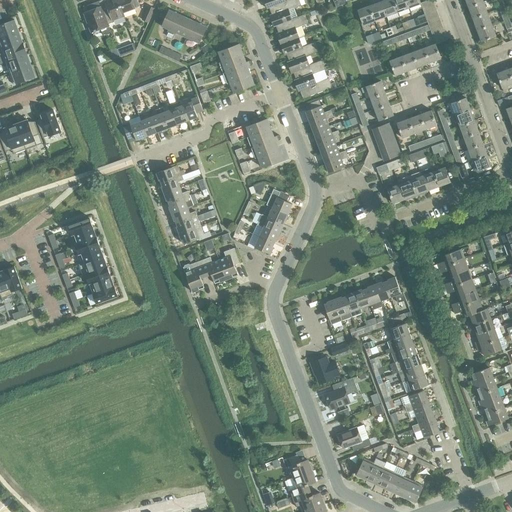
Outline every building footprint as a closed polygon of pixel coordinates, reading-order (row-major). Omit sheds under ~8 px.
[(123,13),(117,0),(108,0),(106,1),(107,4),(102,6),(101,7),(108,24),(114,22),(113,20),(124,16),(123,13)] [(117,0),(123,13),(140,6),(137,0),(117,0)] [(285,1),(285,0),(266,0),(267,0),(264,1),(267,8),(269,7),(285,1)] [(274,26),(276,25),(292,19),(292,18),(289,10),(301,5),(299,0),(285,0),(285,1),(269,7),(273,18),(271,19),(274,26)] [(386,16),(398,12),(393,0),(384,0),(381,1),(386,16)] [(393,0),(398,12),(409,7),(406,0),(393,0)] [(427,0),(420,3),(421,3),(423,8),(435,4),(433,0),(427,0)] [(466,0),(469,8),(484,3),(482,0),(466,0)] [(495,0),(499,9),(505,7),(502,0),(495,0)] [(101,7),(102,6),(100,1),(89,5),(91,11),(85,13),(92,32),(101,29),(104,35),(111,33),(108,24),(101,7)] [(375,20),(386,16),(381,1),(370,5),(375,20)] [(469,8),(473,18),(488,13),(484,3),(469,8)] [(425,14),(437,10),(435,4),(423,8),(425,14)] [(364,24),(375,20),(370,5),(358,10),(364,24)] [(148,22),(154,9),(149,6),(143,19),(148,22)] [(499,9),(503,20),(509,18),(505,7),(499,9)] [(169,10),(162,26),(168,29),(167,31),(170,33),(179,14),(169,10)] [(427,20),(439,16),(437,10),(425,14),(427,20)] [(477,30),(492,25),(488,13),(473,18),(477,30)] [(179,14),(170,33),(173,34),(174,31),(181,35),(188,19),(179,14)] [(299,37),(303,36),(305,35),(301,25),(308,23),(304,14),(292,18),(292,19),(276,25),(280,36),(278,37),(281,44),(299,37)] [(418,17),(413,19),(416,26),(427,22),(427,21),(425,14),(418,17)] [(429,26),(441,22),(439,16),(427,20),(429,24),(429,26)] [(511,26),(509,18),(503,20),(507,29),(511,27),(511,26)] [(181,35),(190,39),(198,23),(188,19),(181,35)] [(413,19),(402,23),(405,30),(416,26),(413,19)] [(0,38),(19,31),(14,20),(0,24),(0,38)] [(431,32),(443,28),(441,22),(429,26),(431,30),(431,32)] [(207,27),(198,23),(190,39),(200,43),(207,27)] [(431,30),(429,26),(429,24),(417,29),(419,34),(431,30)] [(492,25),(477,30),(482,41),(496,36),(492,25)] [(443,28),(431,32),(434,38),(446,33),(443,28)] [(407,39),(419,34),(417,29),(405,33),(407,39)] [(19,31),(0,38),(0,46),(1,50),(23,43),(19,31)] [(396,43),(407,39),(405,33),(394,37),(396,43)] [(434,38),(436,43),(436,44),(448,39),(446,33),(434,38)] [(372,34),(366,36),(369,44),(375,41),(372,34)] [(285,50),(289,61),(306,55),(323,49),(320,41),(315,43),(315,42),(303,46),(299,37),(281,44),(283,51),(285,50)] [(385,47),(396,43),(394,37),(383,41),(385,47)] [(23,43),(1,50),(5,62),(27,54),(23,43)] [(441,58),(436,44),(436,43),(424,47),(430,62),(441,58)] [(225,60),(243,53),(239,44),(221,51),(225,60)] [(159,52),(164,55),(179,61),(182,55),(162,46),(159,52)] [(204,55),(210,51),(206,46),(200,51),(204,55)] [(116,47),(110,50),(113,58),(119,55),(116,47)] [(418,67),(430,62),(424,47),(412,52),(418,67)] [(406,71),(418,67),(412,52),(400,56),(406,71)] [(225,60),(222,61),(226,72),(244,65),(240,56),(243,55),(243,53),(225,60)] [(27,54),(5,62),(10,73),(31,65),(27,54)] [(292,68),(296,79),(297,80),(313,73),(313,74),(324,70),(325,69),(322,60),(310,64),(306,55),(289,61),(287,62),(290,69),(292,68)] [(395,75),(406,71),(400,56),(390,60),(395,75)] [(193,73),(203,69),(200,63),(190,66),(193,73)] [(31,65),(10,73),(14,85),(35,77),(31,65)] [(244,65),(226,72),(230,83),(233,82),(251,75),(250,73),(247,74),(244,65)] [(502,88),(511,83),(511,80),(508,69),(497,73),(502,88)] [(332,87),(330,83),(328,78),(324,70),(313,74),(313,73),(297,80),(296,79),(294,80),(297,87),(299,86),(304,98),(332,87)] [(251,75),(233,82),(237,91),(255,84),(251,75)] [(195,80),(198,87),(204,84),(202,77),(195,80)] [(370,96),(385,91),(381,80),(366,86),(361,88),(363,93),(368,91),(370,96)] [(156,81),(150,84),(152,88),(154,94),(160,92),(156,81)] [(150,84),(144,86),(147,94),(149,95),(154,94),(152,88),(150,84)] [(204,103),(211,101),(207,91),(200,93),(204,103)] [(375,109),(390,103),(385,91),(370,96),(375,109)] [(354,102),(359,100),(357,92),(351,94),(354,102)] [(182,106),(188,121),(198,117),(196,112),(202,109),(196,95),(179,102),(180,106),(182,106)] [(455,114),(470,109),(466,97),(451,103),(455,114)] [(359,115),(364,113),(359,100),(354,102),(359,115)] [(179,102),(170,105),(171,110),(172,110),(178,125),(188,121),(182,106),(180,106),(179,102)] [(390,103),(375,109),(379,121),(394,115),(390,103)] [(324,112),(321,105),(306,111),(310,121),(332,113),(338,111),(336,107),(330,109),(331,110),(324,112)] [(160,108),(168,129),(178,125),(172,110),(165,112),(162,107),(160,108)] [(151,117),(157,133),(168,129),(160,108),(156,109),(158,115),(151,117)] [(441,120),(446,118),(442,109),(437,111),(441,120)] [(460,126),(474,120),(470,109),(455,114),(460,126)] [(419,114),(425,129),(437,124),(432,110),(419,114)] [(42,115),(43,118),(37,121),(43,137),(60,131),(53,111),(42,115)] [(313,131),(329,125),(327,119),(333,116),(332,113),(310,121),(309,122),(310,122),(313,131)] [(364,113),(359,115),(363,127),(369,125),(364,113)] [(413,133),(425,129),(419,114),(408,119),(413,133)] [(124,128),(129,139),(136,137),(137,140),(147,136),(142,121),(141,121),(139,116),(128,120),(130,125),(124,128)] [(147,136),(157,133),(151,117),(142,121),(147,136)] [(346,120),(348,126),(358,123),(356,117),(346,120)] [(253,135),(271,128),(267,118),(249,125),(253,135)] [(445,131),(450,129),(446,118),(441,120),(445,131)] [(402,137),(413,133),(408,119),(397,123),(402,137)] [(16,124),(23,144),(34,140),(33,137),(39,135),(34,122),(29,124),(27,120),(16,124)] [(464,138),(479,132),(474,120),(460,126),(464,138)] [(377,141),(394,135),(389,122),(372,128),(377,141)] [(6,132),(0,134),(0,136),(5,151),(12,148),(13,153),(26,149),(24,144),(23,144),(16,124),(5,128),(6,132)] [(313,131),(317,142),(340,133),(338,130),(332,133),(329,125),(313,131)] [(250,136),(254,146),(272,140),(268,131),(271,129),(271,128),(253,135),(250,136)] [(449,143),(454,141),(450,129),(445,131),(449,143)] [(233,143),(239,141),(235,131),(229,133),(233,143)] [(468,148),(483,143),(479,132),(464,138),(468,148)] [(321,151),(337,146),(334,139),(341,137),(340,133),(317,142),(317,143),(318,142),(321,151)] [(428,139),(430,144),(442,139),(441,134),(428,139)] [(379,148),(396,141),(394,135),(377,141),(379,148)] [(419,148),(430,144),(428,139),(417,142),(419,148)] [(258,157),(261,156),(279,150),(278,148),(275,149),(272,140),(254,146),(258,157)] [(381,154),(398,148),(396,141),(379,148),(381,154)] [(453,154),(459,152),(454,141),(449,143),(453,154)] [(410,151),(419,148),(417,142),(408,146),(410,151)] [(447,154),(442,142),(431,146),(434,154),(439,152),(440,156),(447,154)] [(472,160),(487,154),(483,143),(468,148),(472,160)] [(321,151),(325,162),(352,152),(351,148),(339,153),(337,146),(321,151)] [(398,148),(381,154),(384,160),(401,154),(398,148)] [(279,150),(261,156),(265,166),(282,159),(279,150)] [(344,166),(342,159),(353,155),(352,152),(325,162),(324,162),(324,163),(325,162),(329,172),(344,166)] [(457,165),(463,163),(459,152),(453,154),(457,165)] [(472,160),(468,161),(470,167),(475,166),(477,171),(492,166),(487,154),(472,160)] [(244,173),(250,171),(246,161),(240,164),(244,173)] [(385,164),(377,167),(380,174),(394,169),(391,162),(385,164)] [(463,163),(457,165),(462,177),(467,175),(463,163)] [(173,167),(156,173),(159,179),(160,180),(161,183),(182,175),(185,174),(183,169),(180,170),(178,165),(173,167)] [(433,171),(439,186),(450,181),(445,167),(433,171)] [(199,169),(192,171),(194,177),(201,175),(199,169)] [(409,175),(416,194),(428,190),(422,176),(420,171),(409,175)] [(433,171),(422,176),(428,190),(439,186),(433,171)] [(164,193),(180,187),(178,181),(184,179),(182,175),(161,183),(162,185),(161,187),(164,193)] [(409,175),(398,180),(399,184),(400,184),(405,198),(416,194),(409,175)] [(393,203),(405,198),(400,184),(399,184),(388,189),(393,203)] [(168,200),(169,203),(190,195),(188,191),(182,193),(180,187),(164,193),(166,199),(168,200)] [(266,204),(273,207),(289,214),(291,208),(291,206),(292,203),(277,197),(279,192),(273,189),(266,204)] [(172,214),(188,208),(188,207),(193,205),(190,195),(169,203),(170,206),(169,207),(172,214)] [(268,217),(283,223),(284,220),(286,220),(289,214),(273,207),(268,216),(268,217)] [(177,223),(197,216),(196,211),(190,213),(188,208),(172,214),(174,219),(176,220),(177,223)] [(206,212),(198,215),(200,220),(208,217),(206,212)] [(268,217),(268,216),(262,214),(258,224),(264,226),(264,227),(280,234),(283,228),(282,226),(283,223),(268,217)] [(179,234),(201,226),(197,216),(177,223),(178,226),(177,228),(179,234)] [(72,235),(93,227),(89,217),(68,225),(72,235)] [(201,226),(179,234),(181,240),(183,241),(184,244),(199,238),(200,240),(211,236),(210,231),(204,233),(201,226)] [(93,227),(72,235),(75,245),(96,237),(93,227)] [(277,239),(280,234),(264,227),(259,236),(274,243),(275,240),(277,239)] [(493,234),(484,237),(489,250),(493,248),(490,239),(494,238),(493,234)] [(273,245),(274,243),(259,236),(255,246),(271,253),(274,247),(273,245)] [(96,237),(75,245),(79,254),(100,247),(96,237)] [(100,247),(79,254),(82,263),(79,264),(79,265),(103,256),(100,247)] [(220,259),(227,279),(238,274),(235,264),(240,262),(235,248),(224,252),(226,257),(220,259)] [(439,269),(465,259),(462,248),(444,255),(446,261),(437,264),(439,269)] [(103,256),(79,265),(83,275),(107,266),(103,256)] [(201,260),(206,275),(207,275),(207,274),(211,273),(215,283),(227,279),(220,259),(213,262),(211,257),(201,260)] [(451,276),(469,269),(465,259),(439,269),(441,273),(449,270),(451,276)] [(184,267),(186,272),(193,292),(205,287),(201,277),(205,275),(206,275),(201,260),(191,264),(190,265),(188,264),(185,265),(184,267)] [(14,266),(4,270),(13,294),(12,291),(22,287),(14,266)] [(111,276),(107,266),(83,275),(86,274),(89,284),(111,276)] [(447,289),(473,279),(469,269),(451,276),(453,281),(445,284),(447,289)] [(0,271),(0,291),(2,298),(13,294),(4,270),(0,271)] [(111,276),(89,284),(93,293),(114,286),(111,276)] [(385,281),(391,297),(395,295),(398,302),(405,300),(403,292),(401,293),(395,276),(389,278),(388,280),(385,281)] [(473,279),(447,289),(448,293),(456,290),(458,296),(476,289),(481,287),(478,277),(473,279)] [(511,288),(508,278),(500,281),(504,291),(511,288)] [(380,300),(381,300),(391,297),(385,281),(383,282),(380,282),(374,284),(380,300)] [(383,306),(381,300),(380,300),(374,284),(368,286),(368,288),(365,289),(370,304),(371,304),(373,310),(383,306)] [(114,286),(93,293),(96,303),(118,296),(114,286)] [(360,308),(370,304),(365,289),(362,290),(360,289),(354,291),(360,308)] [(454,309),(480,299),(476,289),(458,296),(460,301),(452,304),(454,309)] [(362,313),(360,308),(354,291),(348,293),(347,296),(344,297),(352,317),(362,313)] [(342,320),(352,317),(344,297),(342,297),(339,297),(334,299),(342,320)] [(331,324),(342,320),(334,299),(329,301),(327,303),(324,304),(331,324)] [(470,315),(484,309),(480,299),(454,309),(456,314),(464,311),(466,317),(470,315)] [(469,326),(491,318),(488,308),(484,309),(470,315),(472,321),(468,323),(469,326)] [(477,335),(495,329),(491,318),(469,326),(471,330),(475,328),(477,335)] [(406,323),(388,329),(392,340),(410,333),(406,323)] [(362,326),(356,329),(357,331),(358,335),(364,333),(363,328),(362,326)] [(479,340),(475,342),(477,347),(499,339),(503,337),(500,327),(495,329),(477,335),(479,340)] [(389,348),(388,349),(385,350),(386,353),(391,351),(413,343),(410,333),(392,340),(390,341),(387,342),(389,348)] [(499,339),(477,347),(478,350),(482,349),(485,356),(503,349),(499,339)] [(367,342),(363,343),(366,349),(375,346),(373,340),(368,342),(367,342)] [(334,355),(347,350),(345,343),(331,348),(334,355)] [(413,343),(391,351),(394,362),(417,353),(413,343)] [(375,346),(366,349),(368,356),(378,352),(376,346),(375,346)] [(421,364),(417,353),(394,362),(398,372),(421,364)] [(329,363),(326,356),(311,362),(319,384),(334,378),(334,377),(340,374),(335,361),(329,363)] [(421,364),(398,372),(402,382),(405,381),(425,374),(421,364)] [(377,368),(373,370),(375,376),(384,373),(382,367),(377,368)] [(473,384),(493,377),(489,367),(471,374),(474,380),(471,381),(473,384)] [(425,374),(402,382),(406,393),(409,392),(411,391),(428,384),(425,374)] [(331,409),(350,402),(347,394),(357,390),(353,377),(336,384),(338,390),(325,394),(331,409)] [(479,394),(497,387),(493,377),(473,384),(474,389),(477,388),(479,394)] [(480,405),(501,397),(497,387),(479,394),(481,400),(479,401),(480,405)] [(408,395),(401,398),(403,406),(404,406),(405,409),(428,400),(424,390),(408,396),(408,395)] [(486,414),(504,407),(501,397),(480,405),(482,409),(484,408),(486,414)] [(392,400),(386,402),(388,409),(394,407),(392,400)] [(416,417),(432,411),(428,400),(405,409),(407,412),(413,410),(416,417)] [(384,413),(381,404),(370,408),(373,417),(384,413)] [(504,407),(486,414),(489,421),(486,422),(488,426),(508,418),(504,407)] [(338,412),(340,418),(351,414),(348,408),(338,412)] [(413,429),(435,420),(432,411),(416,417),(418,423),(412,426),(413,429)] [(435,420),(413,429),(414,432),(421,430),(423,437),(439,431),(435,420)] [(371,444),(369,438),(364,425),(338,434),(343,448),(357,443),(359,449),(371,444)] [(293,477),(313,470),(311,465),(309,464),(308,459),(303,461),(301,459),(299,460),(297,455),(283,460),(286,468),(289,467),(293,477)] [(366,479),(374,462),(364,458),(356,475),(366,479)] [(374,462),(366,479),(376,484),(384,467),(386,463),(376,458),(374,462)] [(280,466),(278,460),(272,462),(274,468),(280,466)] [(386,463),(376,484),(386,489),(396,466),(386,462),(386,463)] [(396,466),(386,489),(396,493),(403,476),(406,471),(396,466)] [(293,477),(286,479),(293,496),(296,495),(310,490),(308,485),(316,482),(314,477),(315,475),(313,470),(293,477)] [(405,498),(413,481),(403,476),(396,493),(405,498)] [(413,481),(405,498),(415,502),(423,485),(413,481)] [(302,511),(306,511),(305,510),(325,503),(323,498),(322,497),(320,492),(312,495),(310,490),(296,495),(293,496),(296,507),(300,506),(302,511)] [(305,510),(306,511),(327,511),(326,510),(327,508),(325,503),(305,510)]
